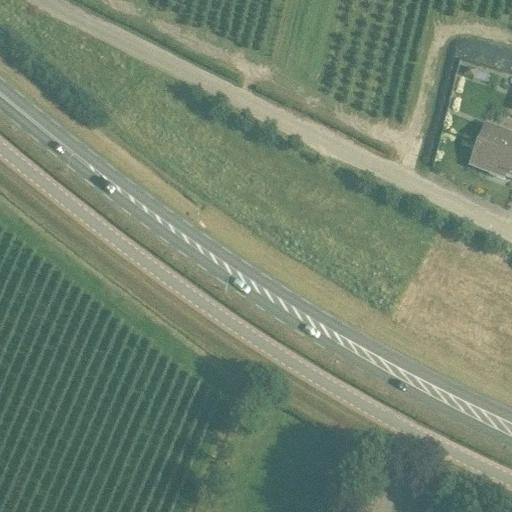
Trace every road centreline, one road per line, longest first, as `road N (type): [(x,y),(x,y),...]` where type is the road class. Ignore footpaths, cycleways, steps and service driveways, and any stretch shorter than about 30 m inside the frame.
road 1 (primary): [(511,429),(433,393),(263,294),(0,96)]
road 2 (unclassified): [(511,479),(288,361),(0,148)]
road 3 (unclassified): [(49,0),(511,231)]
